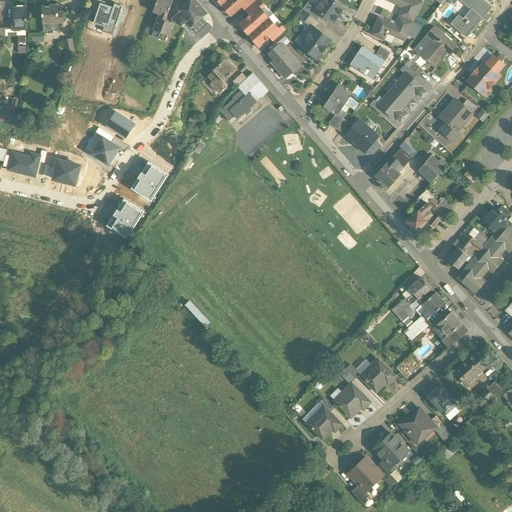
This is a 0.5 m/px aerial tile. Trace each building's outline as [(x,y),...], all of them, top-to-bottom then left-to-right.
[(96,0),(94,0),(89,15),(96,17),(101,2),(96,0)] [(173,1),(171,0),(157,0),(153,12),(160,14),(157,22),(163,25),(165,21),(167,17),(173,1)] [(194,0),(190,0),(178,13),(172,19),(181,26),(186,21),(191,28),(202,17),(206,13),(194,0)] [(246,0),(228,0),(222,5),(231,15),(242,6),(241,6),(247,1),(247,0),(246,0)] [(254,0),(247,0),(247,1),(241,6),(242,6),(246,10),(256,1),(254,0)] [(259,0),(257,0),(246,10),(251,15),(256,10),(257,11),(260,8),(263,5),(259,0)] [(341,7),(332,0),(321,0),(317,7),(315,10),(321,15),(333,23),(339,14),(337,13),(341,7)] [(420,4),(412,0),(387,0),(403,7),(399,16),(412,22),(420,4)] [(491,7),(483,0),(464,0),(473,7),(471,10),(472,10),(462,21),(457,17),(451,24),(466,36),(491,7)] [(317,7),(309,1),(303,9),(310,14),(318,20),(321,15),(315,10),(317,7)] [(101,2),(96,17),(94,22),(105,25),(103,30),(113,34),(116,25),(117,25),(119,17),(122,18),(125,10),(122,9),(123,5),(115,3),(114,6),(101,2)] [(51,5),(45,5),(45,7),(43,7),(43,13),(42,13),(42,17),(43,17),(44,31),(51,31),(50,23),(63,22),(63,12),(58,12),(58,6),(51,7),(51,5)] [(26,7),(14,8),(15,21),(12,21),(12,30),(25,29),(25,21),(27,21),(26,7)] [(251,15),(239,25),(248,36),(268,18),(260,8),(257,11),(256,10),(251,15)] [(318,20),(310,14),(304,22),(313,29),(314,28),(319,32),(325,25),(318,20)] [(412,22),(399,16),(395,26),(379,18),(375,27),(386,32),(385,36),(386,36),(388,33),(404,40),(412,22)] [(208,23),(202,17),(191,28),(197,33),(208,23)] [(268,18),(248,36),(257,46),(269,36),(275,31),(274,31),(277,28),(268,18)] [(172,24),(165,21),(163,25),(157,22),(154,29),(161,32),(168,35),(172,24)] [(275,31),(269,36),(274,41),(283,34),(286,30),(281,25),(274,31),(275,31)] [(456,46),(434,26),(427,34),(434,40),(421,55),(434,66),(446,51),(449,54),(456,46)] [(386,32),(375,27),(371,34),(384,40),(385,36),(386,32)] [(319,32),(314,28),(313,29),(303,43),(307,46),(305,50),(312,55),(312,58),(315,60),(318,60),(321,57),(320,54),(330,40),(319,32)] [(168,35),(161,32),(158,39),(166,42),(168,35)] [(404,40),(388,33),(386,36),(385,36),(384,40),(391,43),(392,41),(402,46),(404,40)] [(274,41),(278,46),(279,45),(287,38),(283,34),(274,41)] [(72,39),(63,41),(66,56),(75,54),(72,39)] [(297,62),(284,47),(282,49),(279,45),(278,46),(270,52),(276,59),(271,63),(285,78),(293,71),(290,68),(297,62)] [(383,61),(362,48),(352,64),(359,69),(358,70),(361,72),(361,71),(372,78),(383,61)] [(503,64),(493,56),(485,65),(495,74),(503,64)] [(226,59),(214,71),(208,77),(220,90),(227,83),(225,81),(236,70),(226,59)] [(424,71),(413,61),(408,67),(417,75),(419,76),(424,71)] [(408,67),(405,64),(400,70),(405,74),(406,73),(413,79),(417,75),(408,67)] [(485,65),(483,64),(478,70),(477,68),(472,74),(473,75),(468,81),(483,94),(498,77),(495,74),(485,65)] [(243,73),(234,82),(238,86),(247,78),(243,73)] [(268,91),(252,73),(247,78),(238,86),(242,91),(242,90),(243,92),(251,85),(259,94),(253,99),(256,101),(268,91)] [(379,104),(379,105),(384,110),(395,119),(401,112),(399,110),(414,93),(416,95),(422,88),(413,79),(406,73),(405,74),(379,104)] [(375,87),(364,81),(360,87),(370,93),(375,87)] [(352,93),(339,84),(331,95),(344,104),(352,93)] [(251,85),(243,92),(242,90),(242,91),(233,98),(234,100),(221,112),(228,121),(234,116),(237,119),(244,112),(247,115),(251,111),(249,108),(256,102),(256,101),(253,99),(259,94),(251,85)] [(344,104),(331,95),(324,106),(336,114),(337,115),(338,114),(344,104)] [(0,120),(13,123),(17,99),(13,98),(12,107),(3,106),(1,115),(0,115),(0,120)] [(456,99),(440,117),(446,123),(440,130),(453,141),(460,134),(457,131),(472,113),(463,105),(456,99)] [(379,104),(374,100),(370,105),(380,114),(384,110),(379,105),(379,104)] [(476,108),(467,100),(463,105),(472,113),(476,108)] [(488,115),(483,110),(477,117),(482,122),(488,115)] [(134,124),(117,113),(108,126),(126,137),(134,124)] [(336,114),(329,123),(335,127),(342,117),(338,114),(337,115),(336,114)] [(342,117),(335,127),(339,130),(340,131),(348,122),(342,117)] [(379,136),(359,119),(353,126),(345,135),(345,136),(365,153),(379,136)] [(348,122),(340,131),(345,135),(353,126),(348,122)] [(211,136),(218,126),(212,123),(206,133),(211,136)] [(108,164),(119,148),(102,137),(92,154),(108,164)] [(199,154),(205,144),(200,141),(193,151),(199,154)] [(412,158),(401,148),(393,157),(404,167),(412,158)] [(9,168),(8,170),(35,177),(40,156),(32,154),(31,158),(12,153),(12,156),(9,168)] [(12,156),(6,155),(4,162),(3,166),(9,168),(12,156)] [(444,168),(431,156),(419,170),(432,182),(444,168)] [(149,157),(128,189),(153,205),(173,173),(149,157)] [(187,170),(193,160),(189,157),(182,168),(187,170)] [(393,157),(376,176),(388,187),(400,173),(399,173),(404,167),(393,157)] [(58,160),(56,168),(53,179),(53,180),(75,186),(80,166),(58,160)] [(45,165),(42,176),(53,179),(56,168),(45,165)] [(124,195),(103,227),(128,242),(148,211),(124,195)] [(428,203),(418,211),(420,213),(425,210),(427,212),(432,207),(428,203)] [(447,212),(439,204),(434,210),(441,219),(447,212)] [(511,213),(502,206),(498,210),(507,218),(511,213)] [(494,207),(479,223),(493,235),(506,219),(507,218),(498,210),(494,207)] [(420,213),(418,211),(406,221),(415,231),(427,221),(420,213)] [(479,251),(457,278),(461,281),(475,293),(476,293),(475,292),(485,281),(486,281),(481,277),(488,269),(492,273),(493,272),(492,272),(502,260),(503,261),(503,260),(498,257),(505,249),(509,253),(510,252),(509,251),(511,248),(511,224),(506,219),(493,235),(489,239),(483,246),(479,251)] [(489,239),(481,232),(475,239),(483,246),(489,239)] [(475,239),(469,234),(458,247),(463,252),(470,244),(479,251),(483,246),(475,239)] [(458,247),(447,260),(458,269),(469,257),(463,252),(458,247)] [(427,281),(424,278),(423,279),(421,277),(409,288),(414,294),(408,300),(411,304),(418,299),(431,288),(426,282),(427,281)] [(444,304),(435,293),(423,303),(428,308),(422,313),(427,319),(433,314),(444,304)] [(211,323),(189,300),(185,305),(206,327),(211,323)] [(404,300),(392,310),(397,316),(409,305),(404,300)] [(452,312),(439,323),(448,334),(449,335),(461,324),(460,321),(457,317),(457,318),(452,312)] [(415,320),(412,317),(406,323),(410,326),(415,320)] [(425,321),(413,331),(416,335),(419,339),(425,335),(422,331),(429,325),(425,321)] [(461,324),(449,335),(454,341),(467,330),(461,324)] [(449,335),(448,334),(442,339),(448,347),(454,341),(449,335)] [(468,359),(480,373),(494,361),(482,347),(468,359)] [(395,377),(378,359),(361,376),(376,391),(383,385),(381,383),(385,380),(388,383),(395,377)] [(468,359),(454,371),(466,385),(480,373),(468,359)] [(360,374),(351,365),(346,369),(355,378),(360,374)] [(355,378),(346,369),(341,374),(350,383),(355,378)] [(352,384),(335,401),(351,416),(358,410),(356,408),(359,404),(363,408),(370,402),(352,384)] [(446,392),(441,385),(429,396),(444,414),(456,404),(446,392)] [(461,400),(450,388),(446,392),(456,404),(461,400)] [(487,388),(476,397),(483,404),(493,395),(487,388)] [(333,408),(324,399),(320,403),(324,407),(324,406),(330,412),(333,408)] [(314,417),(307,424),(323,439),(330,432),(329,431),(332,428),(335,431),(342,424),(330,412),(324,406),(324,407),(314,417)] [(419,408),(412,414),(415,417),(403,427),(417,443),(435,428),(436,427),(430,421),(419,408)] [(310,413),(302,422),(305,426),(307,424),(314,417),(310,413)] [(443,426),(435,416),(430,421),(436,427),(435,428),(438,431),(443,426)] [(409,451),(394,435),(383,444),(381,442),(374,449),(384,460),(391,467),(392,466),(409,451)] [(368,459),(357,469),(355,467),(349,473),(359,484),(366,491),(383,475),(368,459)] [(391,467),(384,460),(380,464),(389,474),(394,469),(392,466),(391,467)] [(366,491),(359,484),(354,489),(363,499),(368,494),(366,491)]
